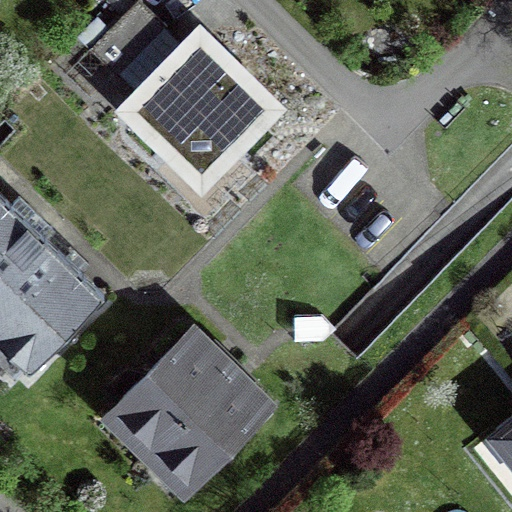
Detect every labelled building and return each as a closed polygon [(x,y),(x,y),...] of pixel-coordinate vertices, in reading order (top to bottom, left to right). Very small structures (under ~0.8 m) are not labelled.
[(165,24),(141,1),(94,50),(118,73),(165,24)] [(157,63),(118,103),(202,185),(283,103),(199,21),(157,63)] [(0,341),(26,368),(99,296),(81,278),(62,259),(44,241),(25,222),(8,206),(0,197),(0,341)] [(225,352),(193,321),(107,409),(186,487),(272,399),(241,368),(225,352)] [(511,426),(500,437),(511,451),(511,426)]
